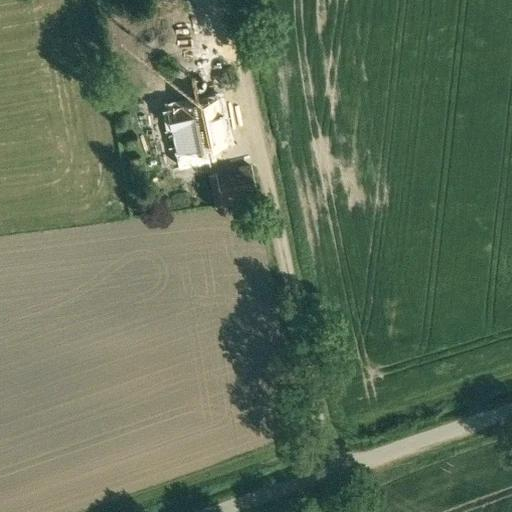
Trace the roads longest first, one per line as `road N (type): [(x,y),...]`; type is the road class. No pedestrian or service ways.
road 1 (track): [(332,474),(246,92),(241,0)]
road 2 (unclassified): [(214,511),(511,411)]
